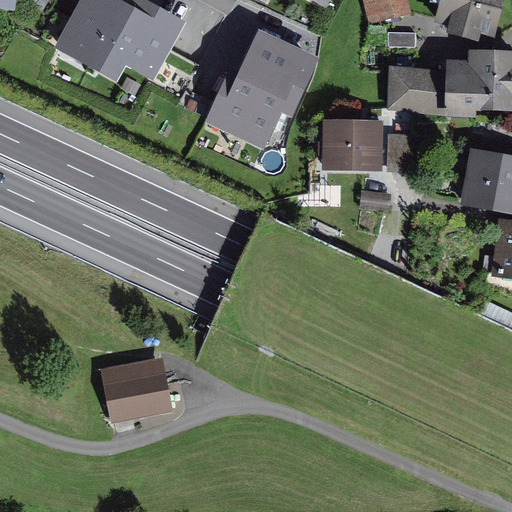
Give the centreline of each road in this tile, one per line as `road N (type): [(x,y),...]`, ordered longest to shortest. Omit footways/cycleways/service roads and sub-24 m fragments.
road 1 (motorway): [(0,182),(511,419)]
road 2 (motorway): [(511,365),(0,129)]
